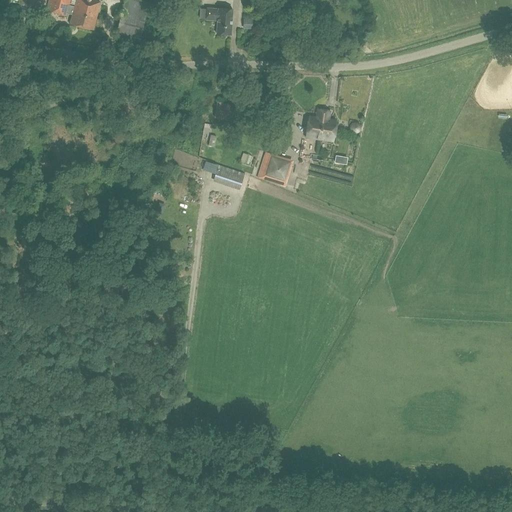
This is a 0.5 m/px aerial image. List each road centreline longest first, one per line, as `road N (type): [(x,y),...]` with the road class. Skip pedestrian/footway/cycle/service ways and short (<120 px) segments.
road 1 (unclassified): [(0,123),(150,70),(362,67),(511,28)]
road 2 (unclassified): [(0,499),(304,511)]
road 3 (track): [(150,70),(0,41)]
